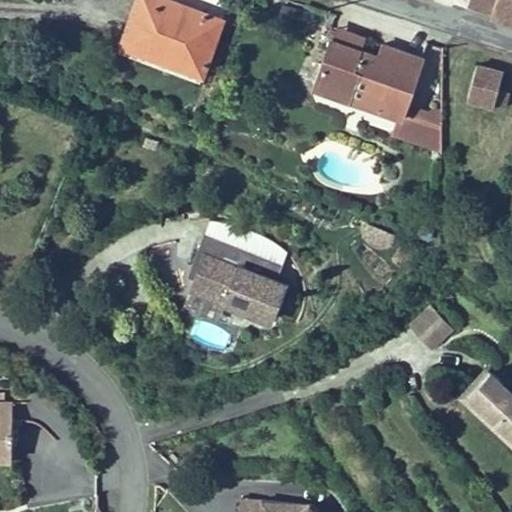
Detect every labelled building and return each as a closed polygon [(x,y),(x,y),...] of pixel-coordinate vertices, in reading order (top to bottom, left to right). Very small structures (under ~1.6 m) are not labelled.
[(199,82),(222,23),(161,0),(132,0),(114,49),(199,82)] [(489,17),(487,22),(511,28),(511,0),(466,0),(463,9),(489,17)] [(375,57),(360,52),(364,41),(330,30),(309,94),(393,122),(400,124),(407,104),(422,61),(378,47),(375,57)] [(501,74),(476,66),(465,104),(489,111),(501,74)] [(389,136),(437,156),(438,114),(407,104),(400,124),(393,122),(389,136)] [(367,223),(364,239),(390,243),(393,228),(367,223)] [(278,260),(210,232),(203,249),(198,247),(189,271),(194,273),(190,284),(269,316),(283,282),(272,277),(278,260)] [(431,347),(454,328),(431,300),(408,320),(431,347)] [(197,313),(189,329),(224,346),(232,330),(197,313)] [(483,401),(478,406),(509,439),(511,436),(511,395),(488,370),(470,387),(483,401)] [(483,401),(470,387),(464,392),(478,406),(483,401)] [(0,414),(7,415),(13,397),(0,396),(0,414)] [(0,447),(7,448),(7,437),(10,437),(10,429),(7,429),(7,415),(0,414),(0,447)] [(257,511),(259,494),(239,492),(237,511),(257,511)] [(297,498),(259,494),(257,511),(316,511),(311,504),(300,511),(299,511),(294,505),(297,498)] [(306,499),(297,498),(294,505),(299,511),(300,511),(311,504),(306,499)]
